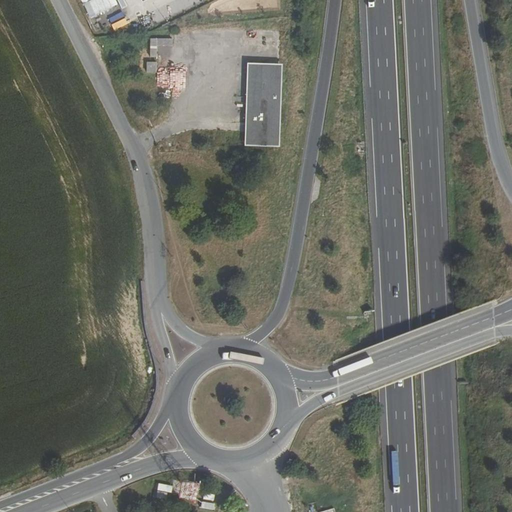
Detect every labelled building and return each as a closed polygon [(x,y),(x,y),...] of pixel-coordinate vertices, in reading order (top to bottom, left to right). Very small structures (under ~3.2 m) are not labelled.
[(240,46),(240,31),(200,32),(200,47),(240,46)] [(172,46),(172,38),(150,39),(150,62),(157,62),(157,88),(186,88),(185,52),(165,53),(165,46),(172,46)] [(146,61),(146,72),(156,72),(156,61),(146,61)] [(265,100),(250,99),(249,150),(280,151),(282,67),(266,67),(265,100)] [(251,67),(250,99),(265,100),(266,67),(251,67)] [(186,101),(185,93),(171,96),(172,103),(186,101)] [(205,130),(237,131),(237,123),(205,122),(205,130)] [(250,164),(209,166),(210,186),(251,184),(250,164)] [(156,497),(169,498),(170,484),(158,483),(156,497)] [(201,500),(200,508),(214,510),(215,502),(201,500)]
